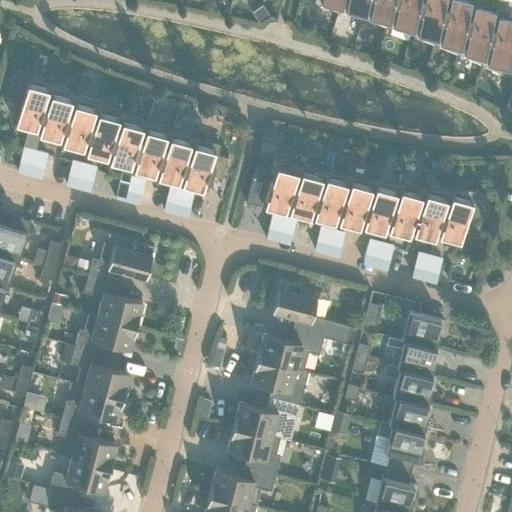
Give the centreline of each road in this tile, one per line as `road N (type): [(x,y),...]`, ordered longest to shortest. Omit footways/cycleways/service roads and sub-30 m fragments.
road 1 (residential): [(220,243),(511,308)]
road 2 (residential): [(220,243),(153,511)]
road 3 (residential): [(0,174),(220,243)]
road 4 (residential): [(511,325),(468,511)]
